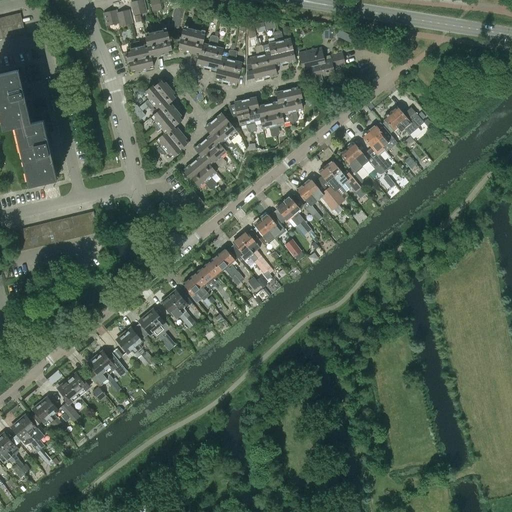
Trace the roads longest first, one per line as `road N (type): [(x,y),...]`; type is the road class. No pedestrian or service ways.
road 1 (residential): [(180,249),(405,66)]
road 2 (residential): [(0,402),(180,249)]
road 3 (tertiary): [(511,38),(315,7)]
road 4 (residential): [(80,197),(41,39)]
